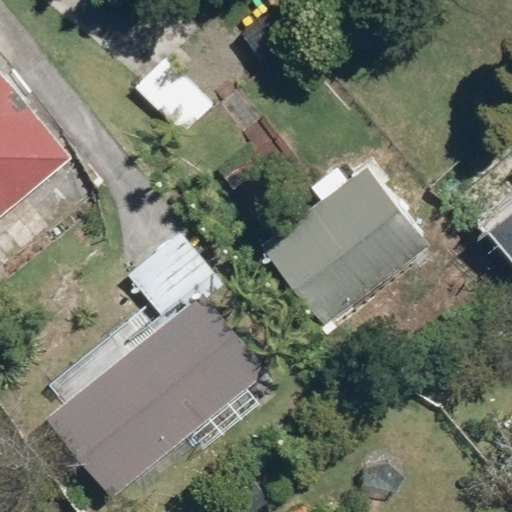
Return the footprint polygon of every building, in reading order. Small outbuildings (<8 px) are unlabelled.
[(222,93),(171,47),(138,83),(189,129),(222,93)] [(0,211),(77,150),(1,57),(0,58),(0,211)] [(373,152),(266,235),(330,318),(436,236),(410,186),(373,152)] [(511,213),(490,232),(511,259),(511,213)] [(210,271),(48,404),(119,490),(194,428),(209,445),(271,394),(257,377),(281,357),(247,315),(210,271)]
